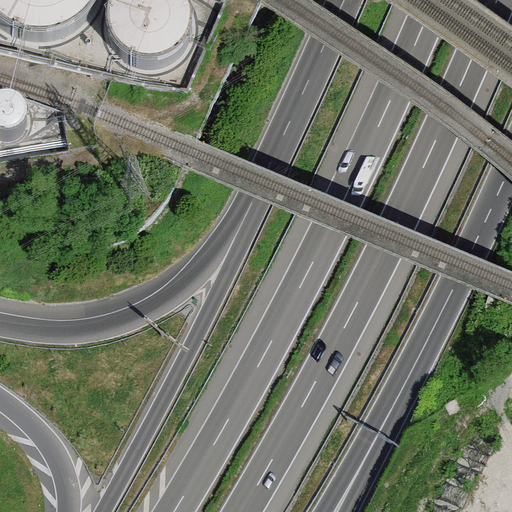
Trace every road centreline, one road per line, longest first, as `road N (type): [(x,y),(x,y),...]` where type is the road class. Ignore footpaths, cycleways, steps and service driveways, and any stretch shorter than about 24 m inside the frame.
road 1 (motorway): [(433,0),(301,285),(174,511)]
road 2 (motorway): [(241,511),(353,312),(496,0)]
road 3 (motorway): [(249,210),(208,313),(102,511)]
road 4 (motorway): [(249,210),(212,259),(151,309),(69,330),(0,323)]
road 5 (motorway): [(396,402),(511,162)]
road 6 (motorway): [(346,0),(249,210)]
road 7 (motorway): [(0,398),(52,449),(69,511)]
road 8 (motorway): [(326,511),(396,402)]
road 9 (motorway): [(341,511),(396,402)]
